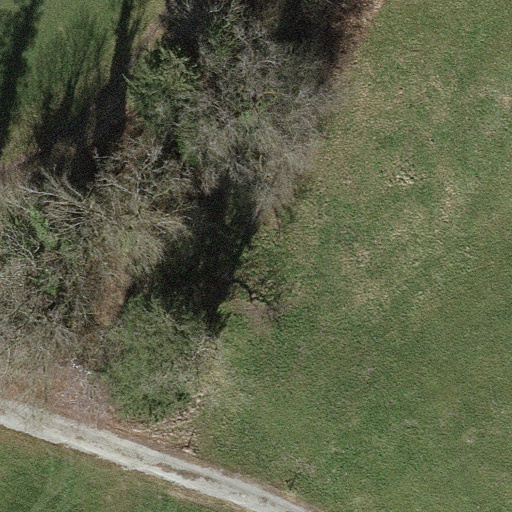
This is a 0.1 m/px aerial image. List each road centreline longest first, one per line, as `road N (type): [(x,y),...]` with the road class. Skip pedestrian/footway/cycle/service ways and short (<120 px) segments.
road 1 (track): [(0,416),(266,511)]
road 2 (track): [(0,163),(165,0)]
